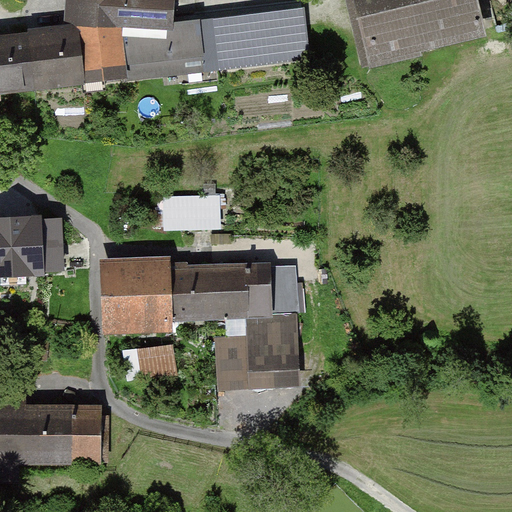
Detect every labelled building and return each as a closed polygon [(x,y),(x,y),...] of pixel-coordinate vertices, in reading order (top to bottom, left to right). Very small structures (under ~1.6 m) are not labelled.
[(80,0),(77,32),(0,41),(0,89),(303,53),(300,17),(170,33),(174,0),(80,0)] [(475,0),(359,0),(374,62),(419,52),(416,41),(480,24),(475,0)] [(223,194),(171,195),(172,229),(224,227),(223,194)] [(60,220),(0,223),(0,272),(62,269),(60,220)] [(292,265),(107,272),(109,321),(250,315),(251,338),(218,340),(220,385),(297,382),(292,265)] [(49,343),(19,339),(17,355),(47,359),(49,343)] [(176,371),(172,349),(127,356),(130,376),(176,371)] [(0,411),(0,481),(15,481),(15,460),(101,459),(100,410),(0,411)]
